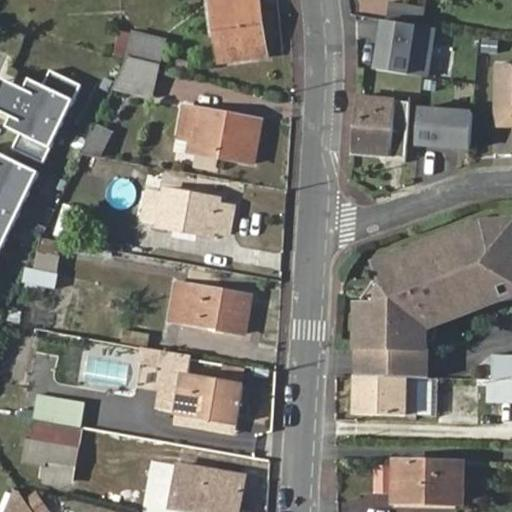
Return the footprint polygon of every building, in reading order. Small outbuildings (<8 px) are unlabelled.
[(258,0),(213,0),(221,61),(266,56),(258,0)] [(394,4),(391,21),(427,26),(429,9),(394,4)] [(391,21),(384,20),(377,69),(428,77),(435,27),(427,26),(391,21)] [(159,63),(165,40),(120,31),(116,52),(159,63)] [(174,56),(170,69),(184,73),(187,60),(174,56)] [(159,66),(127,59),(113,88),(151,99),(159,66)] [(511,64),(498,64),(498,125),(511,125),(511,64)] [(7,126),(51,146),(79,84),(49,71),(43,84),(29,77),(24,88),(2,78),(0,83),(0,109),(12,114),(7,126)] [(357,98),(352,154),(405,159),(409,104),(357,98)] [(254,164),(262,120),(185,106),(180,137),(192,140),(190,151),(254,164)] [(421,108),(418,145),(471,149),(474,112),(421,108)] [(111,131),(96,123),(82,153),(100,156),(111,131)] [(0,246),(37,171),(0,152),(0,246)] [(94,163),(93,177),(113,178),(114,164),(94,163)] [(220,204),(221,199),(165,188),(164,193),(150,191),(145,219),(158,221),(158,225),(215,237),(216,232),(230,234),(234,207),(220,204)] [(369,351),(369,379),(418,379),(430,380),(431,330),(478,308),(474,301),(496,291),(498,298),(511,299),(511,227),(494,229),(494,236),(464,243),(463,236),(406,257),(409,264),(384,274),(394,316),(366,308),(366,333),(360,333),(360,350),(369,351)] [(62,242),(42,239),(37,270),(56,273),(62,242)] [(171,320),(182,323),(188,284),(178,282),(171,320)] [(188,284),(182,323),(244,334),(252,297),(188,284)] [(133,331),(132,344),(156,348),(159,336),(133,331)] [(158,365),(160,351),(142,348),(140,347),(138,361),(158,365)] [(188,377),(192,356),(168,352),(165,373),(183,376),(188,377)] [(511,356),(495,357),(495,381),(511,380),(511,356)] [(85,357),(83,379),(127,382),(128,360),(85,357)] [(177,412),(183,376),(165,373),(157,409),(177,412)] [(188,377),(183,376),(177,412),(236,424),(242,386),(188,377)] [(358,379),(357,416),(417,417),(418,379),(369,379),(358,379)] [(38,396),(34,418),(82,427),(86,405),(38,396)] [(82,428),(33,419),(29,439),(79,448),(82,428)] [(29,439),(25,462),(44,466),(42,476),(72,481),(79,448),(29,439)] [(169,511),(171,507),(179,465),(159,461),(148,511),(169,511)] [(402,461),(401,501),(456,502),(458,463),(402,461)] [(179,465),(171,507),(200,511),(237,511),(244,477),(179,465)] [(33,511),(19,492),(16,491),(6,511),(33,511)] [(50,511),(37,493),(28,499),(36,511),(50,511)]
